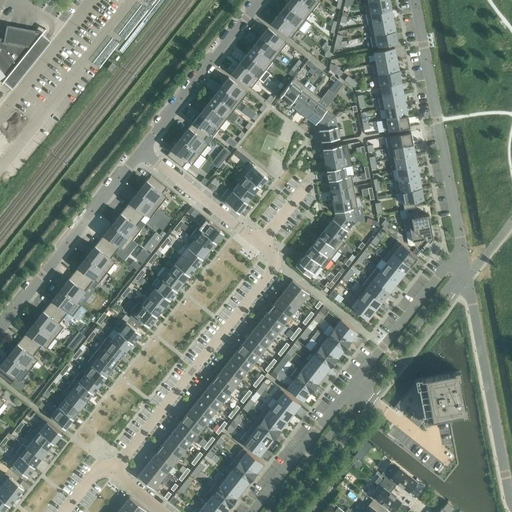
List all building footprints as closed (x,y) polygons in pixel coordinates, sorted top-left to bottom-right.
[(164,0),(158,0),(119,50),(123,53),(164,0)] [(312,11),(298,0),(288,0),(285,4),(305,20),(312,11)] [(319,2),(316,0),(298,0),(312,11),(319,2)] [(389,0),(376,0),(363,2),(366,14),(391,9),(389,0)] [(125,39),(148,9),(141,4),(118,33),(125,39)] [(305,20),(285,4),(278,13),(298,29),(305,20)] [(391,9),(366,14),(368,25),(393,20),(391,9)] [(291,38),(298,29),(278,13),(271,23),(291,38)] [(393,20),(368,25),(370,36),(395,31),(393,20)] [(8,85),(12,88),(12,89),(51,41),(50,41),(42,34),(46,29),(45,28),(41,33),(36,32),(36,30),(35,30),(35,31),(7,26),(7,25),(6,25),(4,39),(0,38),(0,74),(2,77),(1,78),(2,79),(3,78),(4,79),(2,82),(2,83),(3,82),(8,85)] [(260,37),(279,52),(287,43),(267,27),(260,37)] [(395,31),(370,36),(372,48),(397,43),(395,31)] [(100,67),(119,42),(112,37),(93,62),(100,67)] [(253,46),(272,61),(279,52),(260,37),(253,46)] [(246,54),(265,70),(272,61),(253,46),(246,54)] [(371,63),(371,64),(397,59),(394,47),(374,51),(376,63),(371,63)] [(239,63),(258,79),(265,70),(246,54),(239,63)] [(399,70),(397,59),(371,64),(373,75),(399,70)] [(231,73),(251,88),(258,79),(239,63),(231,73)] [(111,72),(115,67),(111,64),(107,69),(111,72)] [(335,73),(338,68),(334,64),(330,69),(335,73)] [(401,81),(399,70),(373,75),(373,76),(378,75),(380,85),(401,81)] [(349,84),(352,79),(348,75),(344,80),(349,84)] [(221,86),(240,101),(248,92),(228,77),(221,86)] [(289,103),(304,85),(294,77),(279,95),(289,103)] [(353,87),(357,83),(352,79),(349,84),(353,87)] [(380,85),(382,96),(378,97),(378,98),(403,93),(401,81),(380,85)] [(298,110),(312,92),(304,85),(289,103),(298,110)] [(214,95),(233,110),(240,101),(221,86),(214,95)] [(306,117),(321,98),(312,92),(298,110),(306,117)] [(378,98),(380,109),(405,104),(403,93),(378,98)] [(207,104),(226,119),(233,110),(214,95),(207,104)] [(335,115),(318,102),(321,99),(321,98),(306,117),(318,126),(335,116),(335,115)] [(200,113),(219,128),(226,119),(207,104),(200,113)] [(380,109),(384,108),(387,119),(382,119),(382,120),(407,115),(405,104),(380,109)] [(228,119),(233,122),(239,114),(234,111),(228,119)] [(192,122),(212,137),(219,128),(200,113),(192,122)] [(407,115),(382,120),(384,131),(409,126),(407,115)] [(321,141),(339,138),(335,116),(318,126),(321,141)] [(208,135),(212,138),(212,137),(192,122),(195,124),(191,130),(188,127),(180,138),(200,154),(208,144),(204,140),(208,135)] [(410,131),(385,136),(387,148),(413,143),(410,131)] [(187,161),(192,165),(200,154),(180,138),(171,149),(174,151),(170,156),(167,154),(166,155),(182,167),(187,161)] [(413,143),(387,148),(389,159),(415,154),(413,143)] [(324,160),(343,156),(340,145),(322,148),(324,160)] [(415,154),(389,159),(394,159),(396,169),(417,165),(415,154)] [(326,170),(345,167),(343,156),(324,160),(326,170)] [(241,172),(259,186),(267,176),(249,162),(241,172)] [(396,169),(398,181),(419,177),(417,165),(396,169)] [(328,180),(351,175),(346,176),(345,167),(326,170),(328,180)] [(259,186),(241,172),(235,179),(253,194),(259,186)] [(146,180),(138,191),(158,207),(167,197),(162,193),(167,187),(151,174),(150,175),(153,177),(149,183),(146,180)] [(330,190),(353,186),(351,175),(328,180),(330,190)] [(399,183),(394,184),(396,193),(421,188),(419,177),(398,181),(399,183)] [(232,190),(229,187),(228,188),(246,202),(253,194),(235,179),(235,180),(238,183),(232,190)] [(332,201),(355,196),(353,186),(330,190),(332,201)] [(246,202),(228,188),(220,198),(239,212),(246,202)] [(396,193),(401,192),(404,209),(416,207),(414,201),(423,199),(421,188),(396,193)] [(150,218),(158,207),(138,191),(129,202),(132,204),(128,210),(140,220),(145,214),(150,218)] [(355,220),(353,208),(357,207),(355,196),(332,201),(335,215),(335,216),(355,220)] [(377,215),(383,214),(380,202),(374,203),(377,215)] [(154,228),(167,213),(160,207),(147,221),(154,228)] [(430,225),(428,214),(419,215),(418,209),(406,212),(407,218),(403,219),(405,230),(430,225)] [(136,225),(140,220),(128,210),(123,215),(120,213),(112,224),(132,240),(141,229),(136,225)] [(355,220),(335,216),(326,227),(344,242),(344,241),(341,238),(355,220)] [(215,242),(223,232),(205,217),(197,227),(215,242)] [(140,220),(136,225),(141,229),(145,223),(140,220)] [(115,252),(119,247),(124,251),(132,240),(112,224),(103,234),(106,237),(102,242),(115,252)] [(430,225),(405,230),(405,231),(410,230),(412,241),(425,238),(429,241),(432,237),(430,225)] [(215,242),(197,227),(197,228),(201,231),(194,239),(209,250),(215,242)] [(344,242),(326,227),(319,236),(337,250),(344,242)] [(379,241),(382,236),(378,232),(374,237),(379,241)] [(337,250),(319,236),(312,244),(331,259),(337,250)] [(375,245),(379,241),(374,237),(370,242),(375,245)] [(188,247),(202,259),(209,250),(194,239),(188,247)] [(410,265),(417,256),(397,240),(390,249),(410,265)] [(110,258),(115,252),(102,242),(97,248),(95,246),(86,256),(106,272),(115,262),(110,258)] [(331,259),(312,244),(306,253),(320,264),(320,265),(324,268),(331,259)] [(181,256),(195,267),(202,259),(188,247),(181,256)] [(410,265),(390,249),(383,258),(403,274),(410,265)] [(365,259),(368,254),(364,250),(360,255),(365,259)] [(320,264),(306,253),(295,266),(309,278),(320,265),(320,264)] [(361,263),(365,259),(360,255),(356,260),(361,263)] [(80,269),(76,275),(89,285),(93,279),(98,283),(106,272),(86,256),(78,267),(80,269)] [(175,263),(189,275),(195,267),(181,256),(175,263)] [(380,270),(376,267),(396,283),(403,274),(383,258),(382,259),(386,262),(380,270)] [(165,268),(183,282),(189,275),(175,263),(169,270),(166,267),(165,268)] [(396,283),(376,267),(369,276),(389,292),(396,283)] [(159,276),(177,291),(183,282),(165,268),(159,276)] [(350,277),(354,272),(350,268),(346,273),(350,277)] [(347,281),(350,277),(346,273),(342,278),(347,281)] [(76,301),(89,285),(76,275),(71,280),(69,278),(60,289),(81,305),(76,301)] [(156,288),(170,299),(177,291),(159,276),(158,277),(162,280),(156,288)] [(361,285),(382,301),(389,292),(369,276),(361,285)] [(302,301),(309,293),(292,279),(292,280),(286,288),(302,301)] [(382,301),(361,285),(354,294),(375,310),(382,301)] [(149,296),(163,308),(170,299),(156,288),(149,296)] [(286,288),(280,296),(296,309),(302,301),(286,288)] [(54,302),(50,307),(63,318),(67,312),(72,316),(81,305),(60,289),(52,300),(54,302)] [(334,298),(337,294),(333,290),(329,294),(334,298)] [(354,294),(347,303),(352,308),(350,311),(355,315),(358,312),(367,319),(375,310),(354,294)] [(142,305),(156,316),(163,308),(149,296),(142,305)] [(290,316),(296,309),(280,296),(273,304),(290,316)] [(149,326),(156,316),(142,305),(143,305),(138,301),(130,312),(132,313),(129,317),(139,325),(142,321),(149,326)] [(273,304),(267,311),(284,324),(290,316),(273,304)] [(324,314),(328,310),(323,306),(320,311),(324,314)] [(59,323),(63,318),(50,307),(46,313),(43,311),(34,322),(55,338),(63,327),(59,323)] [(278,332),(284,324),(267,311),(261,319),(278,332)] [(317,323),(321,318),(316,314),(313,319),(317,323)] [(126,321),(122,318),(114,328),(132,343),(140,333),(136,329),(139,325),(129,317),(126,321)] [(261,319),(255,327),(271,339),(278,332),(261,319)] [(334,328),(350,341),(357,332),(341,319),(334,328)] [(46,348),(55,338),(34,322),(26,332),(29,334),(24,340),(37,350),(42,345),(46,348)] [(265,347),(271,339),(255,327),(249,334),(265,347)] [(308,335),(311,330),(307,327),(303,331),(308,335)] [(107,336),(126,351),(132,343),(114,328),(118,331),(112,339),(108,336),(107,336)] [(323,334),(343,350),(350,341),(334,328),(327,336),(323,333),(323,334)] [(304,340),(308,335),(303,331),(299,336),(304,340)] [(249,334),(243,342),(259,355),(265,347),(249,334)] [(317,342),(337,358),(343,350),(323,334),(317,342)] [(101,345),(119,359),(126,351),(107,336),(101,345)] [(37,350),(24,340),(20,346),(17,344),(9,354),(29,370),(38,360),(33,356),(37,350)] [(243,342),(237,350),(253,363),(259,355),(243,342)] [(310,351),(330,367),(337,358),(317,342),(310,351)] [(294,352),(298,347),(293,344),(290,348),(294,352)] [(94,353),(112,368),(119,359),(101,345),(94,353)] [(290,357),(294,352),(290,348),(286,353),(290,357)] [(247,370),(253,363),(237,350),(231,357),(247,370)] [(307,362),(323,375),(330,367),(310,351),(313,354),(307,362)] [(87,362),(106,376),(112,368),(94,353),(87,362)] [(21,381),(29,370),(9,354),(0,365),(3,367),(0,370),(0,374),(11,383),(16,377),(21,381)] [(231,357),(225,365),(241,378),(247,370),(231,357)] [(281,369),(285,364),(280,361),(276,365),(281,369)] [(81,370),(99,385),(106,376),(87,362),(81,370)] [(296,367),(317,383),(323,375),(307,362),(300,370),(297,367),(296,367)] [(225,365),(219,373),(235,386),(241,378),(225,365)] [(277,374),(281,369),(276,365),(273,370),(277,374)] [(290,376),(310,392),(317,383),(296,367),(290,376)] [(465,406),(465,404),(460,379),(461,379),(460,369),(454,370),(454,372),(421,378),(420,377),(414,378),(416,387),(423,386),(424,392),(419,393),(423,414),(421,414),(423,423),(429,422),(429,421),(462,414),(462,416),(468,415),(467,405),(465,406)] [(99,385),(81,370),(80,371),(75,378),(93,392),(99,385)] [(219,373),(213,380),(229,393),(235,386),(219,373)] [(287,388),(303,401),(310,392),(290,376),(293,379),(287,388)] [(93,392),(75,378),(68,386),(86,401),(93,392)] [(213,380),(207,388),(223,401),(229,393),(213,380)] [(264,390),(268,385),(263,382),(260,386),(264,390)] [(61,395),(79,409),(86,401),(68,386),(61,395)] [(260,395),(264,390),(260,386),(256,391),(260,395)] [(207,388),(201,396),(217,409),(223,401),(207,388)] [(273,397),(293,413),(300,404),(280,388),(273,397)] [(243,403),(248,396),(245,394),(240,401),(243,403)] [(58,406),(73,418),(79,409),(61,395),(65,398),(58,406)] [(211,416),(217,409),(201,396),(194,404),(211,416)] [(266,406),(287,422),(293,413),(273,397),(276,400),(270,408),(267,405),(266,406)] [(251,407),(254,402),(250,399),(246,403),(251,407)] [(247,412),(251,407),(246,403),(242,408),(247,412)] [(194,404),(188,411),(205,424),(211,416),(194,404)] [(65,428),(73,418),(58,406),(50,416),(65,428)] [(260,414),(280,430),(287,422),(266,406),(260,414)] [(231,418),(236,411),(233,409),(228,416),(231,418)] [(188,411),(182,419),(198,432),(205,424),(188,411)] [(253,423),(273,439),(280,430),(260,414),(253,423)] [(237,424),(241,419),(236,416),(233,420),(237,424)] [(43,418),(35,428),(53,442),(61,432),(43,418)] [(182,419),(176,427),(192,439),(198,432),(182,419)] [(237,424),(233,420),(228,426),(228,431),(230,433),(237,424)] [(246,431),(266,447),(273,439),(253,423),(246,431)] [(218,434),(224,427),(221,424),(215,432),(218,434)] [(176,427),(170,434),(186,447),(192,439),(176,427)] [(47,450),(53,442),(35,428),(39,431),(33,438),(47,450)] [(246,431),(239,440),(259,456),(266,447),(246,431)] [(170,434),(164,442),(180,455),(186,447),(170,434)] [(221,445),(224,440),(220,437),(216,441),(221,445)] [(47,450),(33,438),(26,447),(41,458),(47,450)] [(206,450),(212,442),(209,440),(203,447),(206,450)] [(164,442),(158,450),(174,462),(180,455),(164,442)] [(214,453),(218,449),(213,445),(209,450),(214,453)] [(41,458),(26,447),(19,455),(34,467),(41,458)] [(236,457),(256,473),(263,464),(243,448),(236,457)] [(158,450),(152,457),(168,470),(174,462),(158,450)] [(210,458),(214,453),(209,450),(206,454),(210,458)] [(34,467),(19,455),(12,464),(27,476),(34,467)] [(194,465),(199,457),(197,455),(191,463),(194,465)] [(152,457),(146,465),(162,478),(168,470),(152,457)] [(229,465),(249,481),(256,473),(236,457),(229,465)] [(201,470),(204,466),(200,462),(196,467),(201,470)] [(416,481),(395,464),(383,479),(393,487),(397,483),(402,487),(402,486),(408,491),(412,487),(413,488),(417,482),(416,481)] [(153,489),(162,478),(146,465),(138,475),(137,475),(137,476),(153,489)] [(226,477),(242,490),(249,481),(229,465),(232,468),(226,477)] [(197,475),(201,470),(196,467),(192,471),(197,475)] [(24,475),(15,468),(12,471),(21,478),(24,475)] [(181,481),(187,473),(184,471),(178,479),(181,481)] [(350,481),(354,476),(349,471),(345,477),(350,481)] [(0,479),(0,483),(16,496),(23,487),(5,473),(0,479)] [(215,482),(236,498),(242,490),(226,477),(219,485),(216,482),(215,482)] [(187,487),(191,483),(186,479),(183,484),(187,487)] [(390,492),(393,487),(383,479),(371,494),(382,502),(380,504),(386,508),(387,507),(392,511),(393,511),(394,511),(398,507),(397,505),(400,501),(394,496),(395,496),(390,492)] [(209,491),(229,507),(236,498),(215,482),(209,491)] [(0,497),(9,505),(16,496),(0,483),(0,484),(1,485),(0,486),(0,497)] [(183,492),(187,487),(183,484),(179,488),(183,492)] [(206,502),(218,511),(224,511),(229,507),(209,491),(208,491),(212,494),(206,502)] [(129,497),(123,505),(131,511),(143,511),(146,509),(129,496),(129,497)] [(174,505),(178,500),(173,496),(169,501),(174,505)] [(0,511),(1,511),(3,511),(9,505),(0,497),(0,511)] [(378,511),(382,508),(372,500),(368,506),(363,511),(378,511)] [(450,511),(455,507),(447,501),(438,511),(450,511)] [(195,508),(200,511),(218,511),(206,502),(199,510),(196,507),(195,508)]
